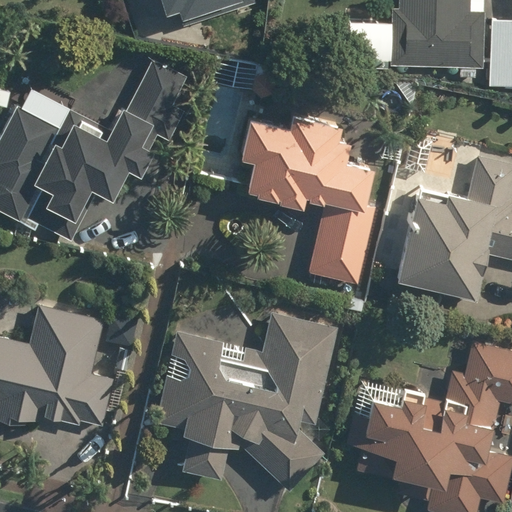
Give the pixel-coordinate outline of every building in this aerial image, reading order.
[(162,0),(164,4),(175,0),(179,0),(184,15),(233,0),(162,0)] [(485,0),(386,0),(385,21),(342,20),(340,58),(384,59),(383,66),(463,70),(482,71),(485,0)] [(511,17),(488,17),(485,88),(511,89),(511,17)] [(102,124),(20,85),(0,126),(0,209),(60,238),(67,241),(89,194),(106,202),(121,171),(135,178),(147,153),(134,146),(142,128),(168,140),(180,115),(167,109),(184,74),(147,56),(121,110),(111,106),(102,124)] [(354,283),(372,206),(357,202),(364,165),(343,161),(347,140),(332,137),(334,123),(283,113),(281,127),(235,118),(227,158),(245,161),(238,194),(296,206),(297,199),(320,204),(304,271),(354,283)] [(421,176),(431,142),(407,135),(398,169),(421,176)] [(467,301),(476,264),(486,267),(489,255),(511,261),(511,195),(509,195),(511,181),(511,163),(476,155),(465,198),(411,184),(387,281),(467,301)] [(22,414),(73,428),(76,420),(97,426),(111,377),(89,371),(103,319),(37,301),(25,344),(0,336),(0,425),(17,430),(22,414)] [(263,371),(260,386),(217,377),(225,337),(173,326),(153,422),(178,427),(175,439),(184,441),(177,473),(218,482),(224,450),(245,454),(284,490),(325,457),(309,438),(339,325),(269,307),(257,350),(240,346),(235,364),(263,371)] [(511,346),(457,332),(439,398),(394,386),(390,401),(363,394),(359,408),(352,406),(342,443),(356,447),(351,466),(397,479),(393,492),(421,499),(419,508),(431,511),(473,511),(477,500),(499,506),(511,458),(511,450),(485,443),(496,401),(511,405),(511,346)]
